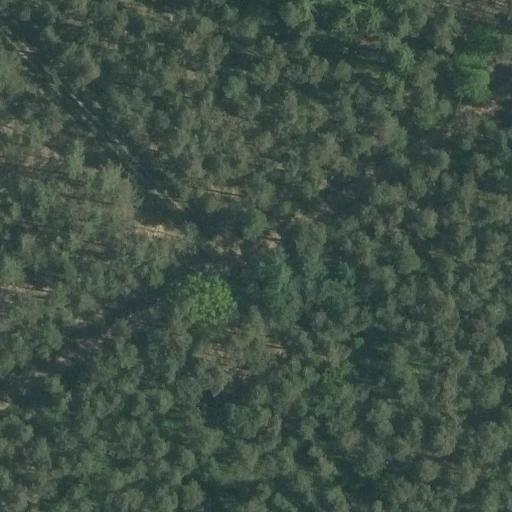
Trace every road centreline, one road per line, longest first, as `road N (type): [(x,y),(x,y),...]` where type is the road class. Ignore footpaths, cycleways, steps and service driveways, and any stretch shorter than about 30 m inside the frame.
road 1 (track): [(0,402),(511,89)]
road 2 (track): [(0,25),(225,267)]
